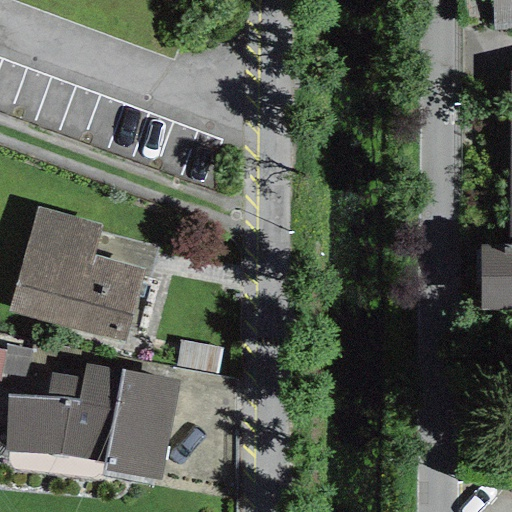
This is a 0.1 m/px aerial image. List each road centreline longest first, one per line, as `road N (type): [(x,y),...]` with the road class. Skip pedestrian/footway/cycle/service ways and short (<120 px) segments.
road 1 (residential): [(431,511),(435,0)]
road 2 (residential): [(262,511),(262,0)]
